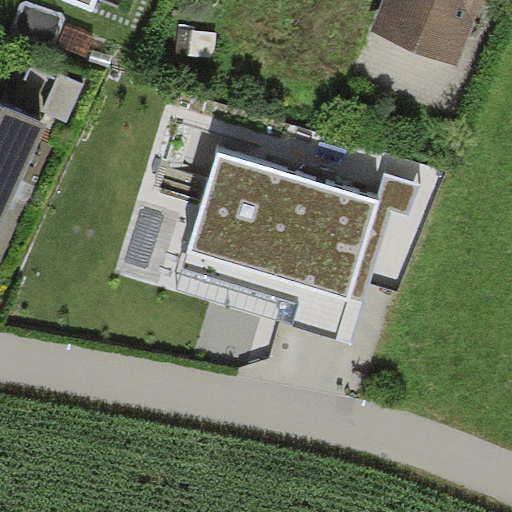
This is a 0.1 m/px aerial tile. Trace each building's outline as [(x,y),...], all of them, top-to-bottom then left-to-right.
[(68,0),(94,10),(97,0),(68,0)] [(484,0),(382,0),(370,32),(457,67),(484,0)] [(97,37),(65,24),(55,49),(88,62),(97,37)] [(85,83),(59,72),(43,111),(69,122),(85,83)] [(0,228),(44,126),(0,105),(0,228)] [(378,201),(218,151),(188,251),(349,300),(350,295),(363,299),(391,209),(409,214),(420,182),(387,172),(378,201)]
